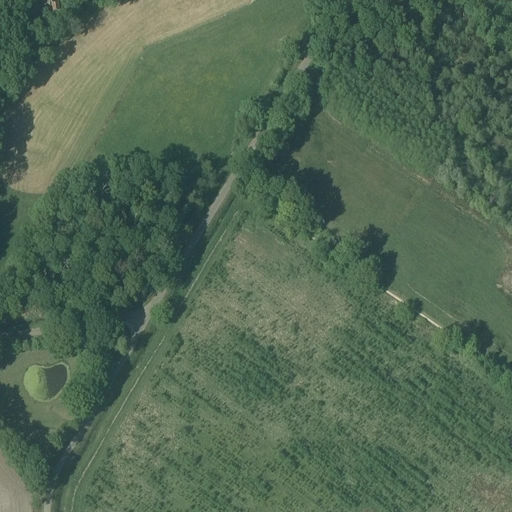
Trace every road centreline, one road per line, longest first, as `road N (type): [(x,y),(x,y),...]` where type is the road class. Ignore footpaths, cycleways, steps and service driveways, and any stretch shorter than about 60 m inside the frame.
road 1 (unclassified): [(148,311),(344,0)]
road 2 (unclassified): [(148,311),(54,474),(47,511)]
road 3 (unclassified): [(0,338),(148,311)]
